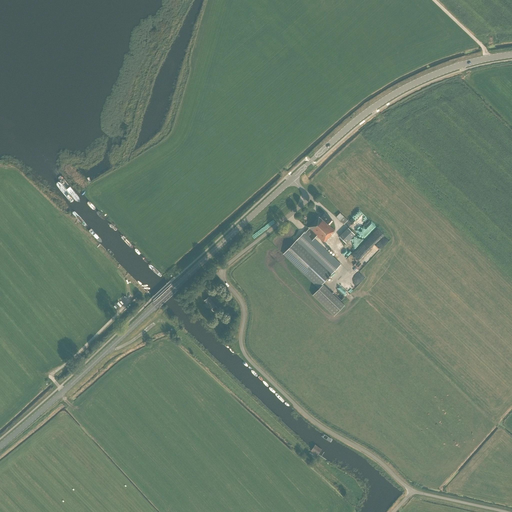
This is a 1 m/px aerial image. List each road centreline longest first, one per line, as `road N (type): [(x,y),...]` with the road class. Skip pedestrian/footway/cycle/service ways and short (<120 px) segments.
road 1 (unclassified): [(410,492),(375,457),(310,419),(243,353),(243,307),(222,271),(302,204),(304,192),(292,177)]
road 2 (tertiary): [(0,447),(292,177)]
road 3 (tertiary): [(292,177),(385,99),(453,67),(511,54)]
road 4 (track): [(62,392),(50,377),(124,307),(127,288),(116,271)]
